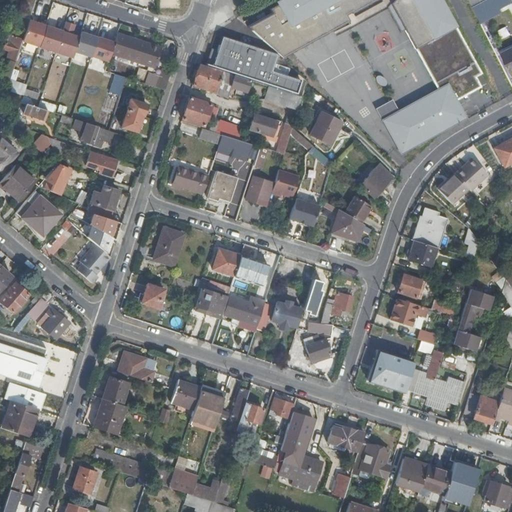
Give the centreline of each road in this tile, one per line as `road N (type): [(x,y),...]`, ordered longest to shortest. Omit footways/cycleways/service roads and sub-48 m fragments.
road 1 (residential): [(101,319),(336,398)]
road 2 (residential): [(141,202),(375,278)]
road 3 (residential): [(375,278),(411,184),(445,149),(511,110)]
road 4 (residential): [(40,511),(101,319)]
road 5 (residential): [(511,455),(336,398)]
road 6 (residential): [(141,202),(196,33)]
road 7 (residential): [(0,231),(101,319)]
road 8 (residential): [(336,398),(375,278)]
road 9 (residential): [(101,319),(141,202)]
